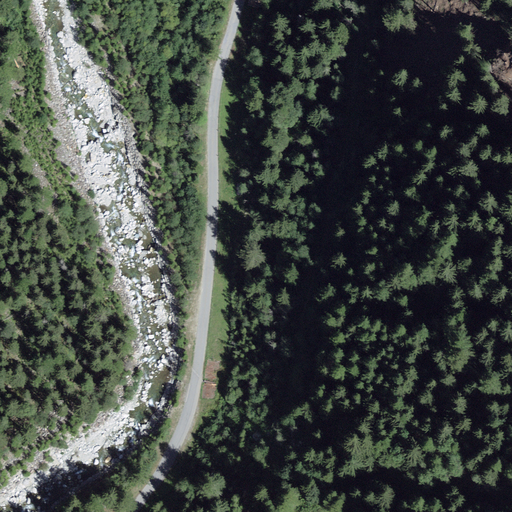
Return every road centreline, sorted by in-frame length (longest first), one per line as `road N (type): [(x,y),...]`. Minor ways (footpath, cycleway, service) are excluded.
road 1 (unclassified): [(239,0),(214,97),(213,203),(193,395),(167,460),(129,511)]
road 2 (track): [(234,511),(272,430),(291,360),(367,0)]
